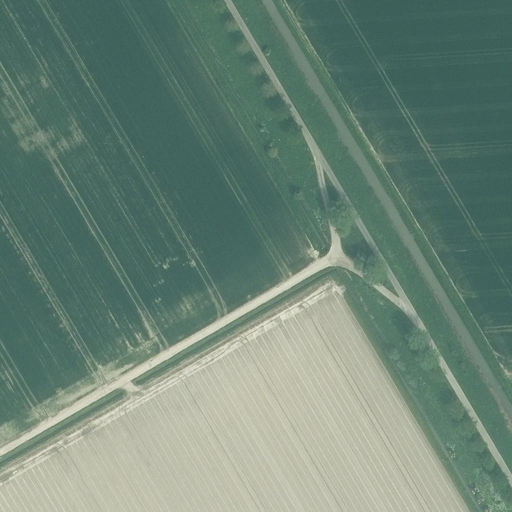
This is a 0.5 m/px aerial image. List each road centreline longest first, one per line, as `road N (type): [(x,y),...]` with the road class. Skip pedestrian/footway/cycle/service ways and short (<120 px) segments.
road 1 (unclassified): [(0,456),(340,254)]
road 2 (unclassified): [(414,316),(314,147)]
road 3 (unclassified): [(511,481),(414,316)]
road 4 (unclassified): [(314,147),(227,0)]
